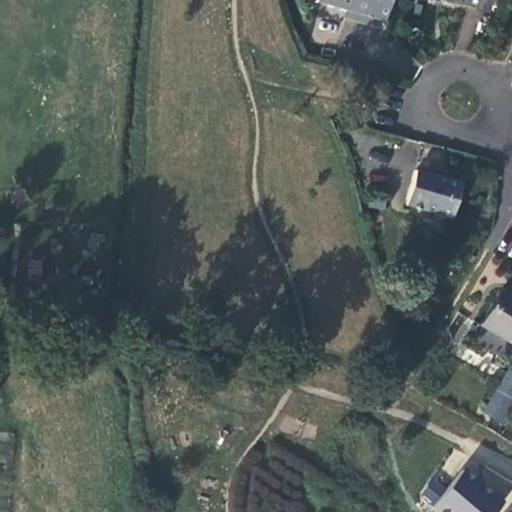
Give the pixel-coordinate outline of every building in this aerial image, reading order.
[(322,0),(321,2),(332,5),(329,18),(347,23),(357,25),(354,38),(382,45),(385,35),(388,35),(397,0),(322,0)] [(487,25),(493,0),(433,0),(431,11),(487,25)] [(318,16),(329,18),(332,5),(321,2),(318,16)] [(344,35),(354,38),(357,25),(347,23),(344,35)] [(463,238),(471,209),(427,197),(419,225),(463,238)] [(511,310),(491,345),(511,357),(511,310)] [(493,511),(500,503),(462,476),(436,511),(493,511)]
